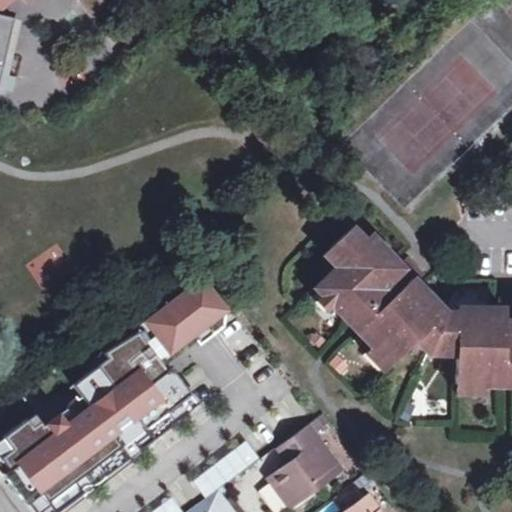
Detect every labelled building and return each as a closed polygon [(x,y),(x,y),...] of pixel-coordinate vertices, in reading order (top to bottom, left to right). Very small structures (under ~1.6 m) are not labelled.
[(0,0),(0,5),(4,10),(14,0),(0,0)] [(0,15),(0,13),(4,10),(0,5),(0,94),(18,19),(0,15)] [(511,308),(499,308),(460,307),(457,313),(446,313),(417,283),(401,266),(371,234),(365,240),(353,228),(332,248),(343,260),(336,267),(313,289),(351,328),(369,347),(387,366),(406,347),(413,341),(428,356),(457,357),(457,368),(457,387),(484,388),(507,388),(511,388),(511,308)] [(325,255),(336,267),(343,260),(332,248),(325,255)] [(408,259),(401,266),(417,283),(425,276),(415,266),(408,259)] [(140,450),(176,423),(167,412),(189,396),(190,394),(180,381),(168,390),(151,368),(172,352),(171,350),(206,324),(213,334),(223,326),(225,312),(203,282),(149,323),(153,329),(142,337),(138,333),(105,354),(109,359),(85,377),(94,389),(83,398),(92,409),(69,426),(51,402),(4,438),(13,449),(1,458),(10,471),(5,475),(28,504),(30,502),(42,493),(56,511),(58,511),(84,493),(66,470),(76,463),(84,475),(132,439),(140,450)] [(499,297),(499,308),(511,308),(511,297),(511,298),(499,297)] [(426,366),(457,368),(457,357),(428,356),(413,341),(406,347),(426,366)] [(380,373),(387,366),(369,347),(362,354),(380,373)] [(83,398),(94,389),(85,377),(74,385),(83,398)] [(484,397),(484,388),(457,387),(457,396),(484,397)] [(176,423),(197,407),(189,396),(167,412),(176,423)] [(290,462),(280,470),(270,478),(292,507),(317,488),(313,483),(338,464),(309,424),(278,446),(286,456),(290,462)] [(0,456),(1,458),(13,449),(4,438),(0,440),(0,456)] [(93,486),(140,450),(132,439),(84,475),(93,486)] [(248,443),(190,477),(200,494),(258,460),(248,443)] [(275,463),(280,470),(290,462),(286,456),(275,463)] [(342,469),(338,464),(313,483),(317,488),(342,469)] [(37,511),(56,511),(42,493),(30,502),(37,511)] [(379,511),(367,495),(343,511),(379,511)] [(180,511),(169,498),(150,511),(180,511)]
